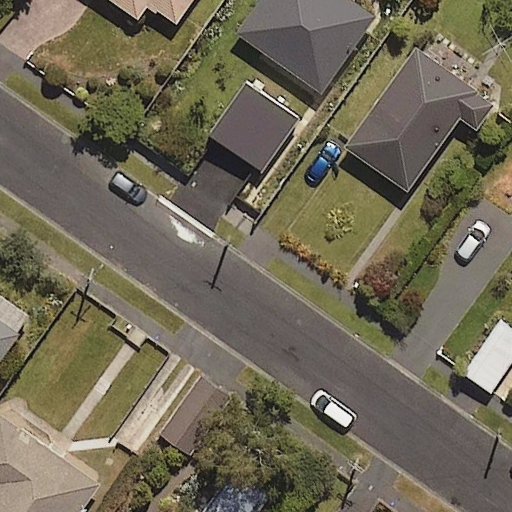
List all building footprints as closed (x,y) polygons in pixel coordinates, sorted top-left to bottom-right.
[(107,0),(138,22),(149,7),(177,27),(195,0),(107,0)] [(376,21),(345,0),(264,0),(239,38),(324,96),(376,21)] [(494,109),(417,55),(348,152),(409,196),(461,122),(477,133),(494,109)] [(0,363),(30,319),(0,298),(0,363)] [(511,364),(511,332),(498,323),(464,375),(493,394),(511,364)] [(0,511),(83,511),(101,486),(2,419),(0,421),(0,511)]
